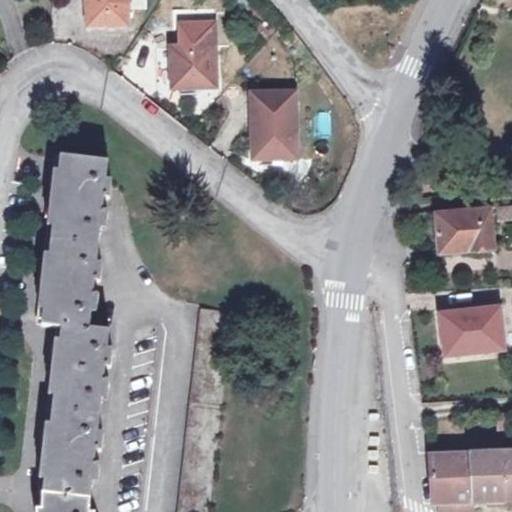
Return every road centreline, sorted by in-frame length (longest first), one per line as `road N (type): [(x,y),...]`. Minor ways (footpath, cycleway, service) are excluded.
road 1 (residential): [(353,250),(315,243),(279,222),(77,71),(36,68),(5,98),(0,133)]
road 2 (unclassified): [(353,250),(377,270),(416,511)]
road 3 (unclassified): [(353,250),(337,372),(333,511)]
road 4 (unclassified): [(392,126),(291,0)]
road 5 (unclassified): [(444,0),(392,126)]
road 6 (unclassified): [(392,126),(353,250)]
